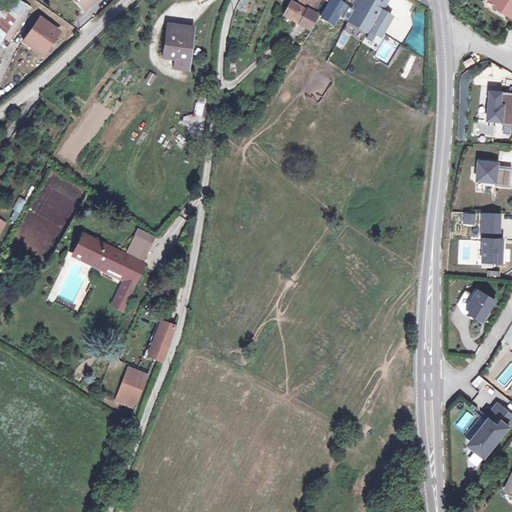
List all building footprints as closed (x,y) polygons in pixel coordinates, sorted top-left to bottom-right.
[(0,43),(26,4),(19,0),(4,0),(0,6),(0,43)] [(75,0),(83,8),(92,0),(75,0)] [(331,27),(344,6),(334,0),(329,0),(317,19),(331,27)] [(379,11),(381,8),(368,0),(359,0),(354,11),(347,8),(341,19),(366,33),(367,31),(379,11)] [(386,3),(382,0),(368,0),(381,8),(382,10),(386,3)] [(510,18),(511,19),(511,0),(492,0),(491,3),(499,7),(511,15),(510,18)] [(291,3),(284,16),(299,24),(306,12),(291,3)] [(510,18),(511,15),(499,7),(497,10),(510,18)] [(307,10),(306,12),(299,24),(309,29),(317,15),(307,10)] [(379,38),(392,19),(379,11),(367,31),(379,38)] [(26,37),(42,49),(56,28),(40,17),(26,37)] [(313,26),(326,34),(331,27),(317,19),(313,26)] [(185,69),(192,28),(169,25),(164,55),(175,56),(173,67),(185,69)] [(356,50),(354,53),(367,60),(369,58),(356,50)] [(354,53),(349,62),(361,69),(367,60),(354,53)] [(407,76),(417,56),(410,53),(401,73),(407,76)] [(144,83),(152,86),(156,75),(148,72),(144,83)] [(485,121),(511,121),(511,90),(485,90),(485,121)] [(204,129),(201,103),(194,103),(196,115),(184,116),(185,131),(204,129)] [(509,183),(510,167),(498,167),(498,159),(475,158),(474,181),(509,183)] [(12,211),(20,214),(26,201),(18,198),(12,211)] [(479,212),(480,262),(501,262),(501,212),(479,212)] [(465,213),(465,224),(477,224),(477,213),(465,213)] [(144,231),(131,253),(142,259),(154,236),(144,231)] [(137,281),(148,262),(142,259),(131,253),(92,232),(86,235),(83,240),(82,244),(82,250),(98,258),(137,281)] [(134,288),(125,283),(116,300),(125,305),(134,288)] [(471,286),(460,311),(485,321),(495,296),(471,286)] [(165,358),(177,326),(163,321),(151,353),(165,358)] [(139,408),(150,378),(131,372),(120,400),(139,408)] [(485,408),(498,390),(478,375),(472,383),(480,390),(473,400),(485,408)] [(483,459),(511,424),(511,414),(497,402),(463,443),(483,459)] [(466,412),(456,425),(462,430),(472,416),(466,412)]
